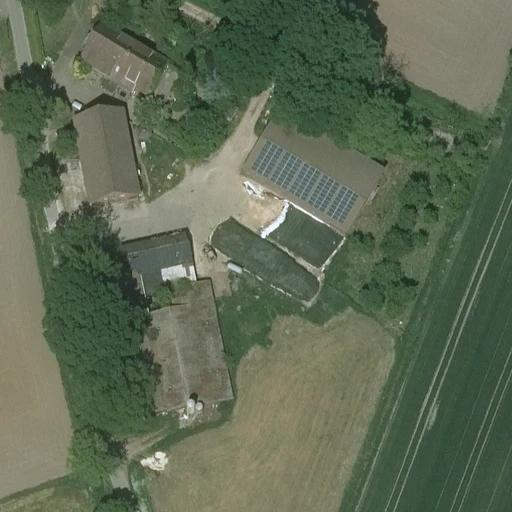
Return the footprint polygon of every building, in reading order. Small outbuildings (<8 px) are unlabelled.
[(180,77),(101,30),(96,40),(92,38),(88,39),(84,46),(85,50),(88,52),(80,66),(131,97),(134,91),(156,105),(165,89),(171,93),(180,77)] [(257,84),(247,78),(243,85),(253,91),(257,84)] [(121,114),(73,123),(89,210),(137,201),(121,114)] [(382,176),(280,115),(242,178),(344,240),(382,176)] [(224,134),(211,126),(204,137),(217,144),(224,134)] [(185,239),(86,261),(96,309),(141,299),(185,289),(194,287),(185,239)] [(194,287),(185,289),(190,313),(146,322),(145,323),(163,413),(229,399),(210,305),(206,284),(195,287),(194,287)] [(141,299),(96,309),(97,314),(99,313),(121,422),(163,413),(145,323),(146,322),(141,299)]
